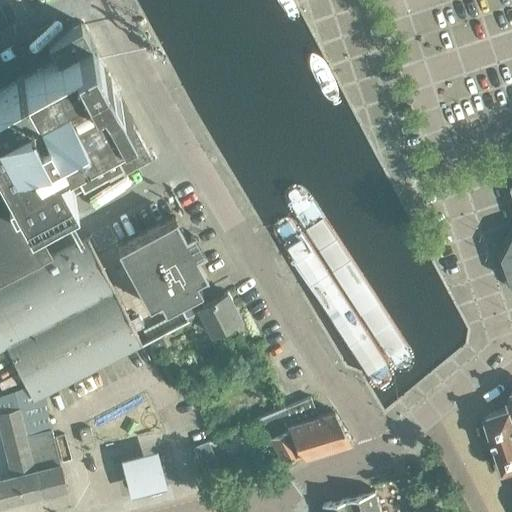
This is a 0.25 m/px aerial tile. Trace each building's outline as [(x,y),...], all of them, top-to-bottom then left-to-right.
[(49,262),(25,217),(149,153),(82,22),(47,40),(56,57),(0,86),(0,355),(6,353),(31,402),(140,347),(84,243),(49,262)] [(511,182),(511,183),(511,239),(505,255),(511,277),(511,389),(508,398),(511,407),(485,415),(503,471),(511,468),(511,182)] [(186,235),(175,216),(117,247),(149,305),(207,273),(195,253),(199,251),(201,244),(196,235),(190,233),(186,235)] [(198,308),(204,305),(197,293),(178,303),(188,319),(201,313),(198,308)] [(198,308),(201,313),(212,334),(241,319),(228,293),(204,305),(198,308)] [(261,418),(269,439),(277,454),(280,458),(302,458),(303,457),(353,441),(334,411),(317,415),(309,398),(286,408),(261,418)] [(26,432),(19,406),(0,410),(0,434),(10,474),(0,476),(0,504),(66,488),(60,461),(51,426),(26,432)] [(92,426),(80,428),(83,442),(95,439),(92,426)] [(158,451),(121,460),(126,478),(131,497),(168,487),(163,468),(158,451)] [(381,511),(376,491),(324,503),(325,507),(317,509),(317,511),(381,511)]
